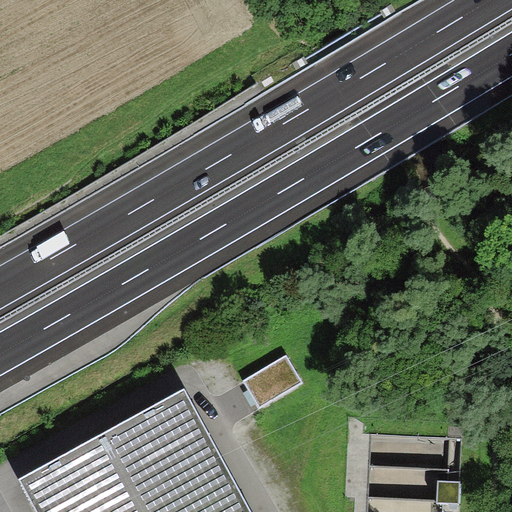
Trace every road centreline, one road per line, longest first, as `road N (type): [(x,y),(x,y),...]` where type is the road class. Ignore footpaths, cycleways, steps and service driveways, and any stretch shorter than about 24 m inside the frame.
road 1 (motorway): [(0,354),(511,53)]
road 2 (motorway): [(490,0),(0,287)]
